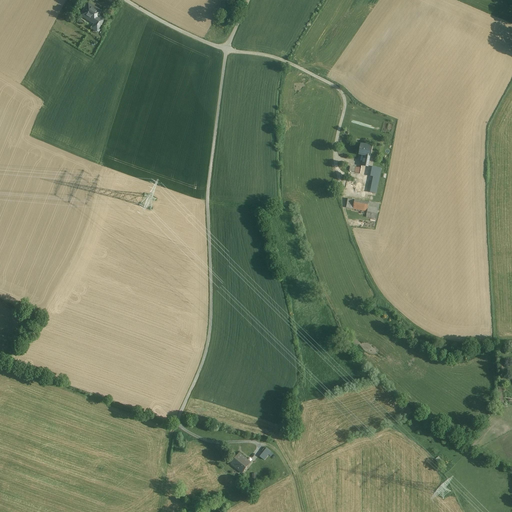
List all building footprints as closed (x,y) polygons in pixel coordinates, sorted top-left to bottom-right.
[(96,11),(87,5),(80,16),(87,20),(89,17),(92,18),(91,20),(95,22),(99,17),(102,12),(97,9),(96,11)] [(104,20),(99,17),(95,22),(94,24),(91,29),(97,32),(104,20)] [(372,147),(361,145),(359,155),(364,156),(370,157),(372,147)] [(376,194),(381,169),(372,167),(371,176),(374,177),(373,181),(372,186),(370,193),(376,194)] [(379,205),(348,199),(346,209),(377,215),(379,205)] [(276,456),(267,449),(260,457),(270,464),(276,456)] [(239,454),(230,464),(242,474),(251,463),(239,454)]
